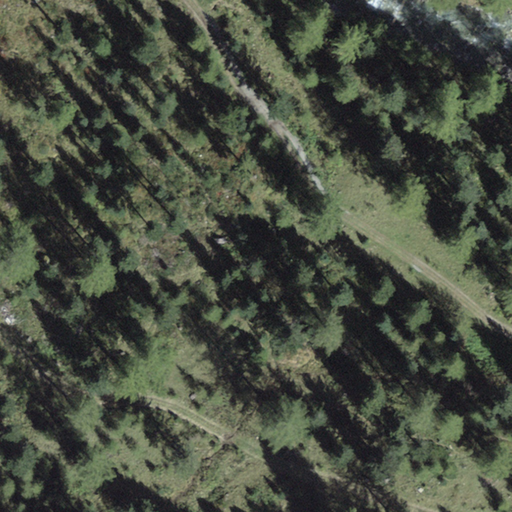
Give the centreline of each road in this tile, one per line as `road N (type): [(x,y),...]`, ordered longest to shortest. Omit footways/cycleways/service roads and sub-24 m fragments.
road 1 (track): [(189,0),(249,97),(334,206),(511,335)]
road 2 (track): [(0,329),(71,392),(175,409),(281,465),(420,511)]
